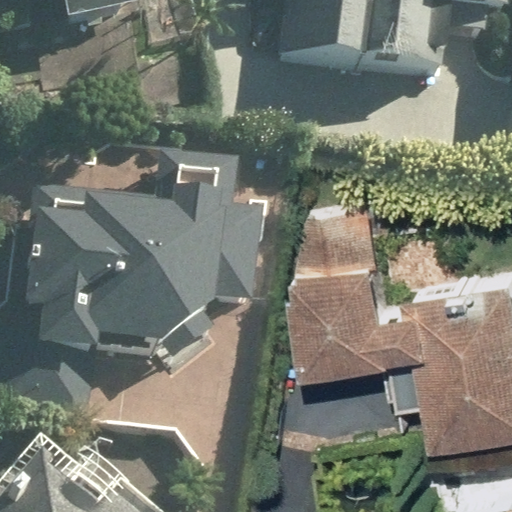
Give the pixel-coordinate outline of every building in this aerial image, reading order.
[(21,0),(23,11),(64,5),(69,33),(143,22),(139,0),(21,0)] [(511,28),(511,0),(283,0),(280,68),(321,70),(321,78),(449,84),(452,26),(511,28)] [(105,357),(176,362),(256,308),(270,210),(234,208),(237,165),(159,161),(156,203),(100,200),(99,212),(33,208),(26,323),(42,324),(39,365),(104,369),(105,357)] [(511,422),(511,264),(406,290),(387,198),(301,207),(322,370),(428,344),(451,438),(511,422)] [(0,489),(0,511),(137,511),(46,435),(0,489)] [(511,511),(511,490),(463,500),(465,511),(511,511)] [(453,511),(451,499),(376,511),(453,511)]
